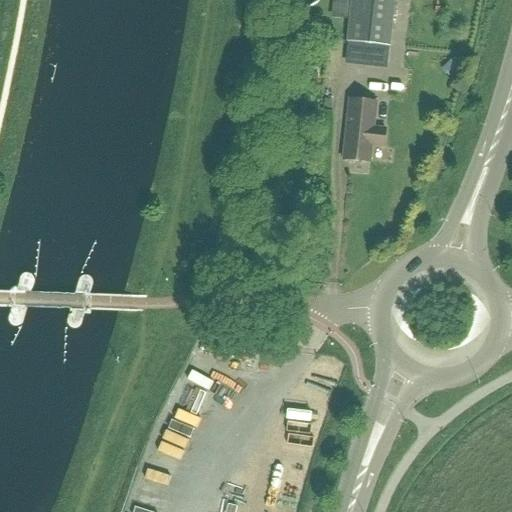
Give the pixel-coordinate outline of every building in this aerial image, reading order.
[(389,48),(394,0),(351,0),(347,43),(389,48)] [(378,72),(376,58),(344,61),(345,75),(378,72)] [(405,90),(405,62),(396,62),(396,90),(405,90)] [(385,128),(375,126),(377,103),(350,100),(343,161),(370,163),(372,146),(384,147),(385,128)] [(20,325),(31,289),(34,278),(34,274),(30,271),(25,271),(22,275),(8,321),(8,324),(10,327),(13,329),(17,329),(20,325)] [(78,329),(89,293),(92,282),(92,277),(88,274),(83,275),(80,278),(66,324),(66,328),(67,331),(70,332),(75,332),(78,329)]
